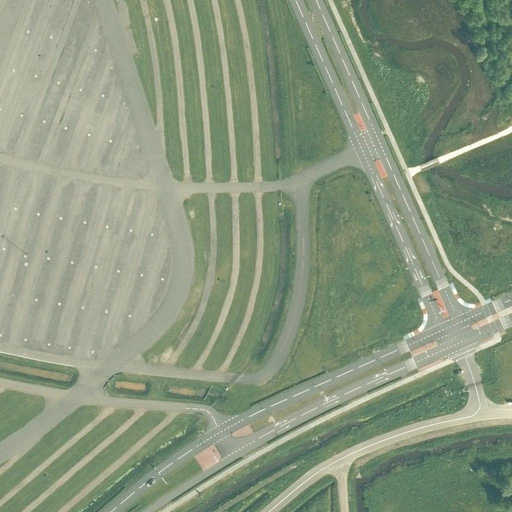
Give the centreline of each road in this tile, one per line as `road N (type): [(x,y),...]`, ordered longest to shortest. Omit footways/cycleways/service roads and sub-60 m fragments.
road 1 (tertiary): [(442,330),(222,431),(111,511)]
road 2 (tertiary): [(295,0),(442,330)]
road 3 (tertiary): [(147,511),(290,423),(459,342)]
road 4 (tertiary): [(460,322),(316,0)]
